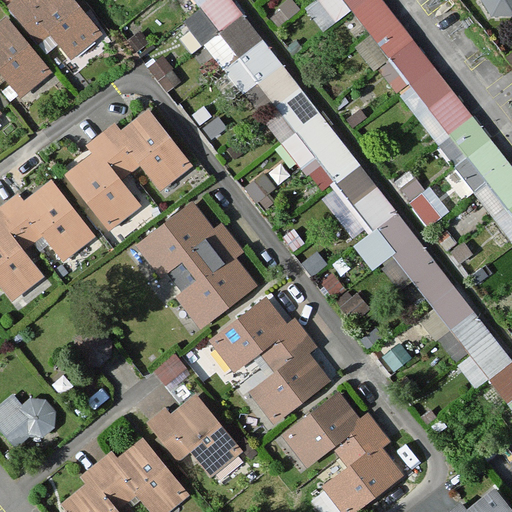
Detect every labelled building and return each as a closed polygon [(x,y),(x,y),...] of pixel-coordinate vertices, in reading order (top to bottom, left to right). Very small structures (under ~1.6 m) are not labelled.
[(27,0),(17,0),(6,9),(37,47),(50,41),(68,61),(101,33),(72,0),(35,0),(31,4),(27,0)] [(511,176),(375,0),(317,0),(318,1),(305,12),(322,36),(352,14),(371,37),(354,49),(374,74),(378,71),(399,97),(417,120),(436,145),(455,169),(475,196),(491,219),(494,223),(484,229),(499,249),(510,243),(511,246),(511,245),(511,365),(229,0),(191,0),(201,12),(186,24),(224,74),(243,98),(261,121),(280,146),(306,180),(310,177),(323,193),(330,187),(335,193),(322,203),(353,242),(364,233),(367,236),(352,247),(354,250),(375,276),(381,271),(399,295),(411,286),(428,308),(431,312),(418,321),(435,344),(437,342),(455,366),(468,356),(469,357),(470,359),(459,368),(476,391),(489,382),(511,412),(511,176)] [(511,0),(480,0),(480,2),(491,18),(511,17),(511,0)] [(290,1),(280,10),(281,12),(268,23),(276,32),(289,22),(301,12),(290,1)] [(0,76),(3,74),(24,100),(52,77),(7,22),(0,26),(0,76)] [(141,33),(128,42),(137,54),(149,45),(141,33)] [(296,42),(288,49),(294,57),(303,50),(296,42)] [(163,58),(149,69),(158,81),(171,72),(173,70),(163,58)] [(171,72),(158,81),(166,94),(180,84),(171,72)] [(116,120),(101,132),(131,168),(144,158),(164,183),(193,161),(148,105),(122,126),(116,120)] [(357,107),(343,118),(353,130),(367,120),(357,107)] [(204,109),(191,118),(199,129),(212,119),(204,109)] [(219,119),(202,132),(210,143),(227,130),(219,119)] [(131,168),(101,132),(87,144),(92,151),(68,170),(112,225),(140,203),(119,177),(131,168)] [(233,159),(245,151),(240,143),(228,151),(233,159)] [(411,173),(395,185),(409,205),(425,192),(411,173)] [(264,175),(245,190),(257,205),(276,190),(264,175)] [(21,192),(6,204),(35,240),(48,229),(69,255),(97,232),(52,177),(26,198),(21,192)] [(425,192),(409,205),(429,230),(449,214),(429,189),(425,192)] [(195,263),(232,235),(220,220),(213,226),(194,201),(138,244),(160,272),(186,252),(195,263)] [(35,240),(6,204),(0,208),(0,276),(16,297),(44,275),(24,249),(35,240)] [(294,232),(283,240),(294,254),(305,245),(294,232)] [(457,245),(447,233),(437,241),(447,253),(452,249),(457,245)] [(244,250),(232,235),(195,263),(206,277),(180,297),(202,325),(258,281),(238,255),(244,250)] [(464,245),(452,254),(459,265),(472,256),(464,245)] [(317,254),(302,266),(313,279),(329,268),(317,254)] [(178,259),(168,268),(180,282),(190,274),(178,259)] [(482,270),(470,280),(476,288),(488,278),(482,270)] [(335,278),(323,287),(334,300),(346,291),(335,278)] [(348,293),(333,305),(351,328),(372,313),(357,295),(353,299),(348,293)] [(269,358),(305,329),(294,315),(287,320),(268,296),(212,339),(234,367),(260,347),(269,358)] [(102,326),(87,326),(78,334),(73,346),(79,360),(96,364),(109,357),(111,339),(102,326)] [(318,345),(305,329),(269,358),(280,371),(253,392),(276,420),(332,376),(311,350),(318,345)] [(376,330),(361,342),(369,353),(385,340),(376,330)] [(392,343),(375,355),(383,366),(401,354),(392,343)] [(175,352),(155,368),(166,381),(186,366),(175,352)] [(408,390),(403,394),(409,401),(414,397),(408,390)] [(23,402),(14,391),(0,401),(0,423),(17,445),(31,433),(44,434),(55,424),(56,408),(45,397),(31,395),(23,402)] [(341,453),(377,425),(366,410),(359,416),(340,391),(284,434),(305,462),(332,442),(341,453)] [(237,442),(197,396),(171,418),(163,409),(150,420),(162,433),(156,438),(176,463),(192,450),(212,473),(241,448),(237,442)] [(432,407),(422,414),(428,422),(437,415),(432,407)] [(441,418),(431,425),(438,433),(447,426),(441,418)] [(389,440),(377,425),(341,453),(351,467),(325,487),(344,511),(351,511),(403,471),(383,445),(389,440)] [(112,450),(97,463),(126,498),(139,488),(158,511),(162,511),(188,491),(143,436),(117,457),(112,450)] [(244,436),(237,442),(241,448),(251,457),(257,451),(244,436)] [(126,498),(97,463),(83,474),(88,481),(64,500),(72,511),(118,511),(115,508),(126,498)] [(461,498),(449,509),(451,511),(511,511),(511,505),(493,483),(467,505),(461,498)]
